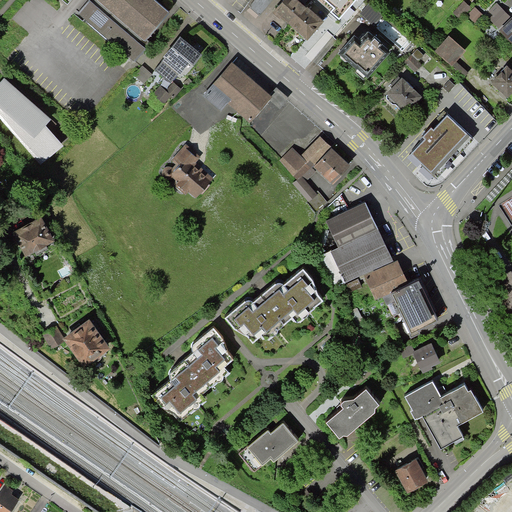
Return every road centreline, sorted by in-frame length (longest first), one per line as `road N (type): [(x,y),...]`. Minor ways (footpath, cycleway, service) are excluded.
road 1 (tertiary): [(192,0),(356,141),(416,209),(435,216)]
road 2 (residential): [(380,511),(280,394)]
road 3 (primary): [(489,352),(440,248),(435,216)]
